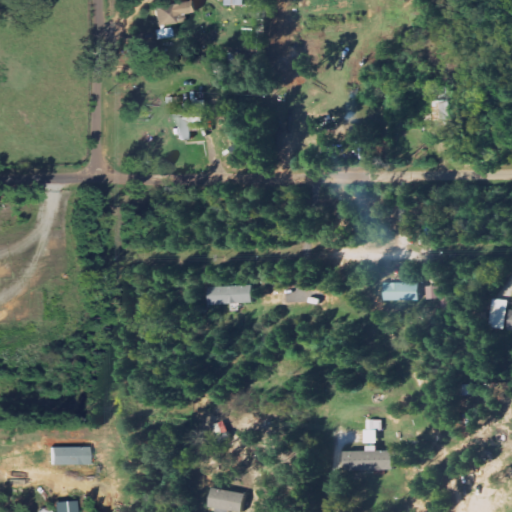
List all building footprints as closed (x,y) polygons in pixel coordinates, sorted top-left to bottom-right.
[(300,81),(301,44),(292,43),(290,81),(300,81)] [(195,113),(176,114),(176,141),(193,141),(193,123),(205,122),(205,103),(195,103),(195,113)] [(422,284),(387,283),(387,301),(422,301),(422,284)] [(212,305),(256,303),(255,285),(211,287),(212,305)] [(429,287),(430,300),(441,299),(441,286),(429,287)] [(493,328),(507,329),(511,301),(496,299),(493,328)] [(395,449),(370,450),(370,452),(346,452),(347,472),(396,470),(395,449)] [(229,511),(244,511),(247,493),(214,489),(211,510),(229,511)] [(51,503),(51,511),(73,511),(74,502),(51,503)]
